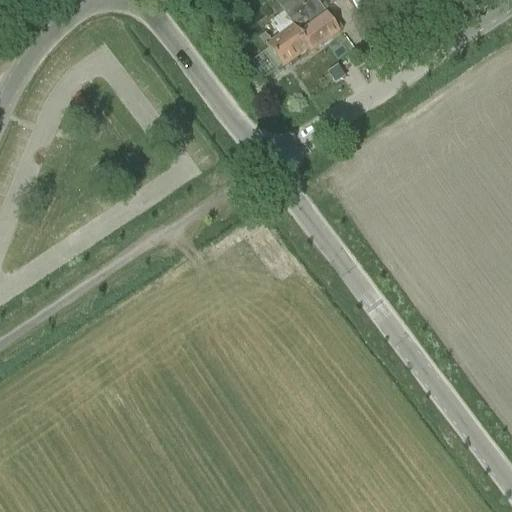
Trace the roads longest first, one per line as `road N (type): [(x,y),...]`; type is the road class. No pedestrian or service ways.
road 1 (unclassified): [(511,487),(265,165)]
road 2 (unclassified): [(265,165),(511,1)]
road 3 (track): [(230,190),(0,345)]
road 4 (unclassified): [(265,165),(140,0)]
road 5 (unclassified): [(0,108),(54,28),(93,0)]
